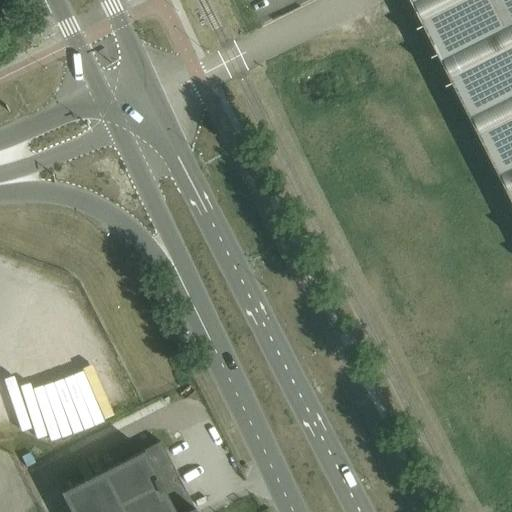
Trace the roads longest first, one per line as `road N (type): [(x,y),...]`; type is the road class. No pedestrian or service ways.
road 1 (tertiary): [(362,511),(160,112)]
road 2 (tertiary): [(0,191),(82,202),(113,215),(202,306)]
road 3 (tertiary): [(202,306),(296,511)]
road 4 (tertiary): [(117,131),(202,306)]
road 5 (tertiary): [(0,174),(117,131)]
